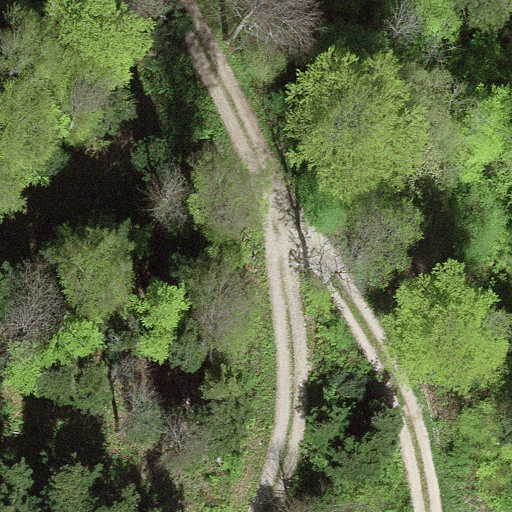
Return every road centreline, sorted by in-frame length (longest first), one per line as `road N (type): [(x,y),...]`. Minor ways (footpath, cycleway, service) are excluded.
road 1 (track): [(262,163),(371,329),(411,423),(425,511)]
road 2 (track): [(262,163),(295,319),(296,370),(283,476),(268,511)]
road 3 (track): [(176,0),(262,163)]
